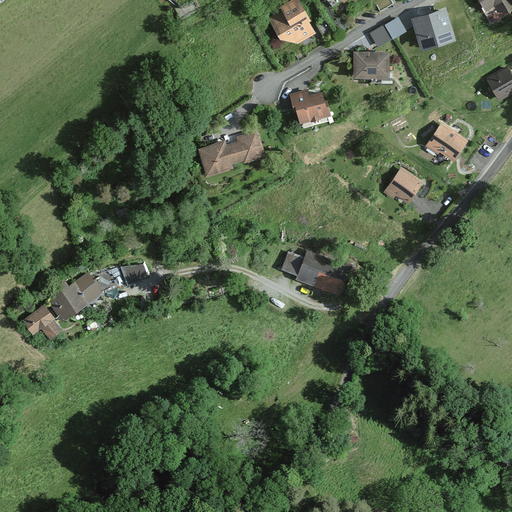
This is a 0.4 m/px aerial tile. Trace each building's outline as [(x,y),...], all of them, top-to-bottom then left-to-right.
[(511,0),(487,0),(495,12),(508,4),(511,10),(511,0)] [(299,2),(268,20),(289,54),(320,36),(299,2)] [(456,41),(445,8),(411,19),(422,52),(456,41)] [(371,30),(379,46),(408,30),(400,15),(371,30)] [(389,52),(354,52),(353,79),(389,79),(389,52)] [(511,63),(490,78),(503,97),(511,91),(511,63)] [(310,91),(292,98),(307,134),(340,120),(328,93),(317,98),(310,91)] [(475,138),(446,121),(432,144),(446,152),(447,149),(463,158),(475,138)] [(230,137),(203,147),(213,176),(242,166),(240,161),(251,156),(253,161),(272,155),(261,127),(241,134),(243,140),(233,144),(230,137)] [(425,184),(402,168),(385,193),(397,198),(401,195),(414,199),(425,184)] [(359,263),(310,248),(300,277),(350,293),(359,263)] [(144,259),(123,267),(129,284),(150,276),(144,259)] [(94,299),(77,280),(55,298),(64,311),(72,318),(94,299)] [(64,311),(55,298),(33,315),(42,327),(64,311)]
